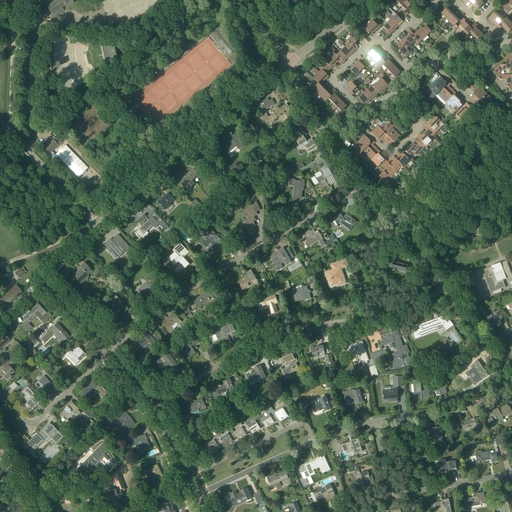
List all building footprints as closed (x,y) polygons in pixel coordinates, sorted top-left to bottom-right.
[(74,3),(71,0),(56,0),(44,9),(51,19),(63,10),(61,7),(67,4),(69,7),(74,3)] [(483,4),(479,0),(478,0),(472,6),(475,9),(476,7),(478,9),(483,4)] [(411,5),(406,1),(401,6),(405,10),(403,12),(405,14),(410,9),(408,8),(411,5)] [(441,15),(445,18),(451,13),(446,8),(444,11),(442,9),(438,14),(440,16),(441,15)] [(489,20),(492,23),(499,16),(494,12),(489,17),(491,19),(489,20)] [(445,18),(449,23),(456,15),(453,13),(452,14),(451,13),(445,18)] [(393,18),(390,15),(389,16),(398,26),(403,22),(396,15),(393,18)] [(459,18),(456,15),(449,23),(454,27),(455,25),(456,26),(460,22),(457,20),(459,18)] [(387,23),(394,30),(398,26),(389,16),(387,17),(390,20),(387,23)] [(498,26),(501,23),(503,21),(499,16),(492,23),(495,26),(496,25),(498,26)] [(501,26),(503,29),(510,22),(506,18),(503,21),(501,23),(502,25),(501,26)] [(368,24),(373,30),(374,31),(377,29),(376,27),(377,26),(379,27),(381,25),(377,22),(375,24),(372,20),(368,24)] [(462,24),(460,22),(456,26),(458,28),(458,27),(462,31),(469,24),(467,22),(465,23),(464,22),(462,24)] [(511,23),(510,22),(503,29),(506,32),(508,30),(509,32),(511,28),(511,23)] [(394,30),(387,23),(382,28),(383,29),(382,30),(384,33),(385,31),(387,34),(390,31),(391,33),(394,30)] [(368,24),(366,26),(364,25),(360,28),(362,30),(365,33),(366,32),(369,34),(373,30),(368,24)] [(462,37),(464,39),(467,36),(469,33),(472,30),(471,29),(472,27),(469,24),(462,31),(465,34),(462,37)] [(432,34),(434,32),(429,27),(428,28),(426,26),(421,30),(427,35),(430,32),(432,34)] [(236,48),(233,44),(219,27),(211,34),(217,42),(218,41),(229,54),(236,48)] [(475,27),(472,30),(469,33),(474,37),(481,30),(478,27),(477,29),(475,27)] [(418,30),(416,33),(422,40),(427,35),(421,30),(420,32),(418,30)] [(483,33),(481,30),(474,37),(478,42),(483,37),(484,39),(487,36),(485,34),(483,36),(482,34),(483,33)] [(349,35),(351,37),(347,41),(349,43),(352,46),(357,42),(354,39),(355,38),(351,33),(349,35)] [(413,38),(418,44),(422,40),(416,33),(413,36),(414,37),(413,38)] [(54,34),(50,36),(50,45),(50,55),(45,71),(51,74),(57,81),(63,93),(67,94),(70,92),(78,87),(81,85),(88,81),(106,69),(109,67),(103,42),(98,41),(85,39),(78,38),(66,36),(57,34),(54,34)] [(411,45),(414,43),(417,46),(418,44),(413,38),(410,36),(408,37),(407,36),(404,38),(411,45)] [(403,46),(409,51),(410,52),(411,51),(408,48),(411,45),(404,38),(401,41),(403,43),(401,44),(403,46)] [(345,47),(350,52),(351,51),(353,52),(356,50),(352,46),(349,43),(345,47)] [(116,52),(115,47),(112,48),(111,46),(110,45),(109,45),(109,46),(105,47),(108,60),(108,61),(109,61),(108,60),(115,59),(114,57),(117,56),(116,52)] [(400,54),(405,59),(407,57),(410,53),(410,52),(409,51),(403,46),(399,50),(401,53),(400,54)] [(350,52),(345,47),(340,51),(347,58),(350,55),(348,54),(350,52)] [(338,58),(336,55),(333,53),(330,50),(329,51),(332,54),(329,57),(336,64),(339,61),(337,59),(338,58)] [(366,58),(368,56),(371,59),(376,54),(372,50),(370,52),(368,51),(364,55),(366,58)] [(347,58),(340,51),(336,55),(338,58),(341,61),(343,59),(344,61),(347,58)] [(371,59),(368,62),(370,64),(373,61),(375,64),(382,57),(379,54),(378,55),(376,54),(371,59)] [(336,64),(329,57),(325,61),(330,66),(331,65),(333,66),(336,64)] [(375,64),(378,66),(375,69),(376,71),(380,68),(382,65),(385,62),(384,61),(385,60),(382,57),(375,64)] [(385,62),(382,65),(387,69),(393,63),(391,60),(389,61),(388,60),(385,62)] [(356,65),(355,66),(360,72),(365,68),(358,61),(355,64),(356,65)] [(396,65),(393,63),(387,69),(391,74),(396,68),(395,67),(396,65)] [(506,80),(510,75),(503,75),(502,75),(499,72),(502,69),(506,69),(506,65),(500,65),(492,72),(500,80),(506,80)] [(349,69),(356,76),(360,72),(355,66),(354,68),(352,66),(349,69)] [(394,77),(392,79),(395,81),(399,77),(398,75),(400,73),(396,68),(391,74),(394,77)] [(314,71),(323,79),(324,78),(325,79),(328,76),(322,70),(319,72),(316,69),(314,71)] [(321,81),(323,79),(314,71),(313,72),(316,75),(313,78),(318,83),(320,85),(322,82),(321,81)] [(379,76),(382,73),(377,77),(380,80),(377,83),(384,90),(387,87),(385,85),(387,84),(384,81),(379,76)] [(443,88),(444,88),(446,86),(446,82),(440,77),(428,89),(434,94),(431,97),(433,99),(437,94),(443,88)] [(349,94),(351,96),(354,94),(352,92),(356,88),(353,84),(355,82),(353,80),(348,84),(349,86),(347,88),(351,93),(349,94)] [(323,88),(320,85),(318,83),(315,86),(314,85),(310,89),(312,91),(313,90),(317,93),(323,88)] [(377,91),(378,92),(380,91),(381,92),(384,90),(377,83),(373,87),(377,91)] [(375,92),(377,91),(373,87),(372,85),(367,90),(374,97),(377,94),(375,92)] [(472,88),(475,91),(474,92),(474,95),(487,108),(489,106),(486,103),(491,98),(479,86),(478,87),(476,85),(472,88)] [(319,95),(321,97),(328,91),(325,88),(324,89),(323,88),(317,93),(317,94),(314,96),(316,98),(319,95)] [(437,94),(446,103),(448,101),(452,97),(444,88),(443,88),(437,94)] [(371,99),(374,97),(367,90),(365,92),(362,89),(360,91),(363,94),(368,99),(370,98),(371,99)] [(328,99),(331,96),(329,95),(331,94),(328,91),(321,97),(324,100),(321,103),(323,104),(326,101),(328,99)] [(363,94),(361,92),(355,97),(357,100),(360,103),(361,104),(362,104),(363,103),(364,104),(367,101),(368,99),(363,94)] [(334,93),(331,96),(328,99),(333,103),(339,97),(337,94),(335,95),(334,93)] [(337,107),(342,102),(341,101),(342,99),(339,97),(333,103),(335,106),(332,109),(334,110),(337,107)] [(452,109),(455,112),(458,109),(462,105),(459,103),(460,102),(455,97),(452,97),(448,101),(446,103),(444,105),(450,111),(452,109)] [(264,104),(261,106),(265,111),(275,104),(272,99),(269,101),(268,98),(263,101),(264,104)] [(346,107),(342,102),(337,107),(340,111),(338,113),(341,115),(345,110),(344,109),(346,107)] [(265,126),(284,113),(286,117),(295,111),(292,107),(290,109),(286,103),(286,104),(282,107),(280,105),(278,107),(278,108),(273,111),(273,110),(272,111),(274,113),(268,117),(266,113),(260,117),(265,126)] [(460,111),(458,109),(455,112),(454,113),(460,120),(463,117),(466,119),(474,111),(468,104),(463,110),(461,110),(460,111)] [(38,125),(35,122),(37,121),(33,116),(31,118),(27,122),(23,125),(30,132),(38,125)] [(427,130),(432,136),(444,125),(440,121),(436,116),(430,122),(430,123),(429,125),(430,126),(430,128),(427,130)] [(386,131),(388,132),(391,128),(392,127),(395,125),(394,124),(391,126),(389,124),(383,124),(379,120),(379,121),(376,118),(375,120),(375,122),(377,125),(377,126),(379,127),(383,131),(386,131)] [(251,129),(254,131),(258,134),(260,131),(256,129),(257,128),(254,125),(252,127),(251,129)] [(384,132),(383,131),(379,127),(377,126),(370,133),(377,139),(384,132)] [(400,137),(396,133),(391,128),(388,132),(385,134),(394,143),(400,137)] [(296,132),(298,137),(295,139),(300,146),(303,144),(309,152),(313,150),(310,145),(314,142),(312,138),(306,141),(304,137),(306,135),(302,129),(296,132)] [(425,145),(425,146),(426,147),(432,141),(429,139),(432,136),(427,130),(421,136),(421,137),(420,139),(421,140),(421,141),(419,143),(423,147),(425,145)] [(357,157),(362,152),(361,152),(368,146),(370,144),(370,141),(361,131),(360,131),(361,132),(358,135),(359,135),(362,138),(352,147),(356,151),(353,153),(352,153),(357,157)] [(243,146),(237,134),(232,136),(234,139),(223,148),(227,152),(230,155),(238,148),(238,149),(243,146)] [(53,140),(43,149),(48,155),(49,155),(61,167),(64,164),(52,152),(58,145),(62,142),(57,137),(53,140)] [(424,148),(423,147),(419,143),(416,141),(418,143),(416,145),(415,145),(413,144),(412,145),(410,145),(408,148),(407,148),(405,149),(405,150),(405,151),(409,155),(413,152),(416,156),(424,148)] [(370,161),(372,160),(376,155),(368,146),(361,152),(362,152),(370,161)] [(451,165),(455,160),(448,154),(444,160),(451,165)] [(376,155),(372,160),(375,163),(374,164),(378,167),(384,160),(379,155),(376,155)] [(411,161),(405,156),(405,155),(404,156),(404,157),(403,157),(399,162),(402,165),(405,168),(411,161)] [(315,163),(320,172),(315,175),(316,178),(321,186),(321,187),(326,184),(327,186),(329,187),(327,183),(328,183),(330,186),(336,182),(332,175),(331,175),(322,159),(323,159),(317,162),(315,163)] [(399,162),(396,159),(395,160),(395,161),(390,165),(393,169),(396,172),(402,165),(399,162)] [(481,168),(488,171),(491,161),(484,159),(481,168)] [(387,164),(386,164),(381,169),(384,172),(387,175),(389,177),(392,180),(393,179),(391,177),(396,172),(393,169),(390,165),(388,163),(387,164)] [(187,174),(193,180),(198,175),(197,173),(200,170),(197,166),(194,169),(193,169),(187,174)] [(93,167),(78,176),(80,180),(82,179),(84,182),(97,174),(93,167)] [(215,180),(217,179),(218,181),(222,178),(220,176),(221,176),(218,172),(213,177),(215,180)] [(377,178),(378,179),(380,180),(377,183),(380,186),(383,183),(389,177),(387,175),(384,172),(379,176),(379,177),(378,177),(377,178)] [(187,174),(182,179),(179,182),(184,187),(186,186),(188,189),(194,184),(191,181),(193,180),(187,174)] [(302,203),(302,198),(299,198),(300,189),(301,189),(305,180),(300,179),(299,182),(287,177),(284,183),(284,184),(288,186),(288,185),(289,185),(295,187),(294,203),(302,203)] [(158,202),(160,204),(158,206),(161,210),(163,208),(164,208),(174,199),(168,193),(164,197),(163,196),(164,197),(162,199),(161,198),(158,202)] [(193,203),(200,209),(201,209),(203,207),(195,199),(192,202),(193,203)] [(190,205),(194,209),(187,216),(190,219),(200,209),(193,203),(190,205)] [(242,222),(243,222),(235,226),(236,227),(239,232),(244,229),(248,235),(255,231),(253,226),(255,225),(253,222),(256,220),(254,217),(257,215),(256,212),(260,210),(256,203),(241,211),(246,220),(242,222)] [(357,222),(347,214),(344,216),(345,217),(343,218),(341,214),(333,218),(334,221),(330,224),(333,229),(338,227),(337,225),(344,222),(352,228),(357,222)] [(144,234),(147,230),(153,224),(143,215),(137,221),(141,226),(138,229),(144,234)] [(219,249),(223,246),(217,240),(219,238),(208,226),(200,233),(205,239),(200,243),(204,247),(209,242),(213,246),(212,248),(215,252),(219,249)] [(322,239),(320,235),(317,231),(314,233),(313,230),(310,232),(310,230),(305,233),(306,234),(303,236),(305,240),(306,240),(309,246),(322,239)] [(110,238),(110,239),(104,246),(110,253),(112,251),(119,257),(126,251),(119,244),(117,246),(110,238)] [(330,239),(325,242),(328,248),(333,245),(330,239)] [(172,263),(177,259),(185,268),(189,264),(182,257),(184,255),(185,256),(188,252),(185,249),(183,250),(180,247),(167,259),(171,262),(172,263)] [(287,255),(284,250),(283,248),(277,251),(278,251),(270,256),(278,270),(282,267),(281,264),(284,262),(286,265),(292,262),(290,260),(294,257),(292,253),(287,255)] [(338,286),(346,284),(344,280),(343,280),(342,278),(344,278),(340,269),(347,266),(345,260),(331,265),(333,270),(325,273),(329,283),(332,282),(333,286),(338,284),(338,286)] [(409,268),(407,266),(393,262),(391,269),(405,272),(409,271),(409,268)] [(79,272),(78,271),(73,276),(80,284),(88,277),(87,275),(91,271),(84,263),(79,267),(81,269),(79,272)] [(501,266),(500,263),(491,266),(491,267),(483,269),(487,279),(485,279),(490,294),(491,294),(490,293),(505,287),(503,280),(506,279),(505,276),(510,275),(506,264),(501,266)] [(20,269),(15,274),(19,278),(24,274),(20,269)] [(245,278),(237,283),(243,292),(258,283),(251,270),(246,273),(248,277),(245,279),(245,278)] [(139,289),(139,290),(144,295),(144,294),(145,293),(152,287),(153,288),(158,284),(149,274),(144,279),(147,282),(139,289)] [(16,285),(13,288),(0,299),(6,306),(22,292),(16,285)] [(307,286),(303,287),(302,286),(299,287),(298,285),(292,287),(293,291),(295,297),(293,298),(295,302),(295,301),(302,299),(303,302),(303,301),(311,298),(311,299),(307,286)] [(214,299),(212,295),(209,291),(205,293),(201,295),(202,296),(198,299),(197,298),(193,300),(198,308),(214,299)] [(122,313),(122,314),(127,309),(115,295),(110,300),(113,303),(113,302),(117,307),(109,314),(113,319),(117,315),(119,314),(119,313),(121,311),(122,313)] [(277,302),(275,296),(275,295),(257,301),(257,302),(256,302),(255,303),(254,304),(255,305),(255,307),(256,307),(258,307),(259,307),(269,304),(273,314),(277,312),(274,303),(277,302)] [(32,327),(28,323),(26,322),(35,313),(40,319),(42,317),(46,321),(49,319),(45,314),(46,313),(37,304),(34,308),(23,318),(25,321),(21,325),(25,332),(29,330),(32,327)] [(233,311),(237,322),(244,319),(240,308),(233,311)] [(491,323),(493,326),(494,329),(502,325),(499,320),(503,319),(499,312),(496,314),(493,315),(494,317),(487,320),(489,324),(491,323)] [(173,330),(178,325),(181,322),(172,313),(172,314),(170,316),(166,319),(164,317),(165,317),(159,322),(170,333),(173,330)] [(452,325),(446,316),(443,318),(442,317),(419,326),(420,330),(413,332),(416,338),(423,335),(437,330),(436,327),(442,325),(446,330),(452,325)] [(186,319),(181,323),(187,330),(191,327),(186,320),(186,319)] [(231,323),(228,325),(221,328),(218,323),(210,327),(214,335),(215,334),(218,340),(223,337),(222,336),(231,332),(235,331),(231,323)] [(53,334),(54,333),(62,342),(68,337),(68,336),(68,337),(66,335),(67,335),(56,324),(41,339),(44,342),(53,334)] [(203,332),(199,324),(195,326),(199,334),(203,332)] [(407,345),(403,346),(397,329),(380,335),(382,339),(383,339),(386,345),(395,342),(398,352),(392,354),(394,360),(394,361),(391,362),(394,370),(397,369),(403,367),(405,366),(405,365),(414,362),(412,356),(409,357),(406,350),(408,349),(407,345)] [(136,343),(139,346),(139,347),(139,348),(140,347),(142,349),(142,350),(141,349),(149,341),(153,345),(156,342),(146,331),(142,334),(144,336),(143,338),(142,337),(136,343)] [(0,348),(9,340),(3,334),(0,337),(0,348)] [(188,337),(190,339),(182,344),(190,356),(195,353),(192,349),(193,349),(191,346),(195,344),(196,344),(199,342),(195,336),(193,334),(188,337)] [(29,341),(25,343),(25,344),(32,356),(37,354),(29,341)] [(367,363),(366,361),(368,360),(362,341),(345,347),(347,351),(348,351),(351,357),(360,354),(363,365),(367,363)] [(8,350),(13,354),(21,347),(17,342),(8,350)] [(312,357),(318,356),(318,357),(324,355),(326,363),(333,362),(332,354),(325,355),(324,351),(323,349),(324,349),(324,348),(323,348),(323,345),(316,347),(316,348),(311,349),(311,348),(312,357)] [(85,355),(78,347),(67,357),(75,365),(79,361),(77,358),(80,355),(80,356),(81,355),(80,355),(82,353),(85,356),(85,355)] [(386,360),(383,350),(371,354),(374,364),(386,360)] [(161,358),(159,360),(155,363),(163,373),(166,371),(168,370),(169,369),(171,367),(173,369),(173,368),(177,365),(177,366),(178,366),(167,353),(163,357),(161,359),(161,358)] [(299,370),(294,360),(292,354),(279,359),(282,365),(283,365),(284,367),(281,368),(286,379),(291,377),(290,374),(299,370)] [(2,376),(3,377),(6,380),(8,378),(10,379),(13,376),(12,374),(16,371),(12,366),(15,363),(10,358),(1,366),(2,366),(5,368),(2,371),(4,373),(2,376)] [(473,364),(471,367),(472,368),(465,373),(474,385),(487,376),(479,363),(476,365),(474,364),(473,364)] [(375,365),(369,367),(372,376),(379,375),(375,365)] [(251,372),(250,373),(246,375),(250,382),(259,378),(260,380),(265,377),(260,366),(255,368),(255,370),(251,372)] [(49,394),(51,392),(52,391),(52,390),(49,388),(52,385),(50,382),(52,380),(44,370),(42,372),(44,374),(40,378),(41,379),(38,381),(44,388),(40,391),(46,397),(47,397),(48,397),(48,396),(48,395),(49,395),(49,394)] [(392,376),(393,387),(403,387),(402,376),(392,376)] [(219,395),(219,394),(228,391),(229,393),(234,390),(229,379),(224,382),(225,384),(216,388),(215,386),(211,388),(213,394),(218,393),(219,395)] [(428,392),(429,392),(429,387),(422,387),(421,380),(413,381),(414,394),(416,394),(416,398),(421,397),(421,399),(422,399),(422,398),(428,398),(428,392)] [(80,395),(86,401),(87,401),(85,400),(94,390),(102,398),(107,393),(106,393),(97,383),(99,385),(97,387),(98,387),(97,388),(95,385),(92,381),(92,382),(83,391),(84,392),(80,395)] [(8,387),(13,391),(18,386),(14,382),(8,387)] [(26,408),(29,411),(30,411),(31,411),(34,409),(33,408),(36,405),(36,404),(37,403),(38,404),(41,401),(27,386),(22,391),(26,396),(24,397),(28,401),(24,404),(27,407),(26,408)] [(397,401),(397,396),(396,388),(391,389),(391,387),(382,387),(383,391),(384,400),(388,400),(389,401),(397,401)] [(343,394),(344,396),(346,404),(350,403),(351,402),(353,402),(353,401),(356,401),(357,404),(357,403),(362,401),(362,402),(358,390),(343,394)] [(312,405),(314,412),(318,411),(320,410),(319,410),(321,410),(321,409),(324,408),(325,411),(325,410),(330,408),(330,409),(325,397),(320,399),(321,401),(312,405)] [(202,398),(195,402),(195,403),(193,404),(193,403),(186,407),(188,409),(187,410),(188,411),(188,410),(190,414),(198,410),(199,411),(206,408),(202,398)] [(283,403),(284,404),(274,411),(276,413),(275,414),(279,419),(280,421),(281,419),(282,420),(283,419),(283,418),(287,416),(286,414),(291,410),(289,407),(291,405),(287,400),(283,403)] [(215,401),(212,402),(218,415),(219,415),(221,414),(221,415),(225,413),(224,410),(220,412),(218,407),(215,401)] [(78,409),(76,406),(71,402),(66,407),(66,408),(65,409),(65,410),(62,414),(66,419),(70,423),(80,413),(78,410),(78,409)] [(218,415),(212,402),(214,405),(210,407),(215,417),(219,415),(218,415)] [(261,420),(263,423),(266,427),(268,426),(269,425),(273,422),(272,420),(274,419),(276,421),(279,419),(275,414),(276,413),(274,411),(273,410),(270,404),(266,407),(269,412),(267,414),(268,416),(265,417),(263,414),(262,414),(259,416),(260,416),(259,416),(261,420)] [(491,412),(495,418),(497,423),(504,419),(502,417),(508,414),(509,416),(511,416),(511,415),(511,411),(509,406),(508,406),(507,404),(503,406),(503,407),(504,407),(504,408),(499,411),(498,408),(491,412)] [(92,413),(90,411),(88,409),(84,413),(86,415),(88,418),(92,413)] [(119,419),(125,425),(121,429),(124,433),(134,424),(131,421),(132,420),(125,413),(126,413),(122,409),(109,422),(112,425),(119,419)] [(254,420),(255,421),(251,424),(249,420),(246,423),(248,426),(247,426),(249,429),(252,433),(254,432),(255,431),(260,428),(258,426),(263,423),(261,420),(259,416),(259,415),(255,418),(256,419),(254,420)] [(486,420),(489,426),(495,424),(493,417),(486,420)] [(461,424),(461,425),(462,425),(463,430),(474,427),(475,429),(480,427),(477,418),(469,420),(470,421),(466,422),(466,421),(461,422),(461,424)] [(39,444),(38,443),(41,440),(42,441),(45,439),(46,438),(48,436),(56,444),(63,438),(50,423),(51,422),(51,421),(37,435),(34,437),(31,440),(30,441),(26,445),(32,451),(39,444)] [(234,432),(236,435),(238,439),(240,438),(242,438),(242,437),(246,435),(244,432),(249,429),(247,426),(248,426),(246,423),(242,425),(241,424),(238,425),(240,428),(234,432)] [(435,442),(437,442),(443,441),(441,426),(433,427),(433,429),(424,430),(425,433),(422,433),(423,438),(426,438),(427,441),(431,440),(431,437),(434,436),(435,442)] [(220,439),(222,442),(224,446),(226,445),(228,444),(232,441),(231,439),(236,435),(234,432),(232,429),(229,431),(228,430),(222,434),(221,433),(218,435),(220,439)] [(139,437),(131,441),(123,444),(126,450),(139,444),(141,447),(140,448),(142,452),(146,450),(146,451),(150,449),(146,441),(147,440),(145,435),(141,436),(138,430),(136,431),(139,437)] [(213,441),(203,447),(204,449),(205,451),(208,449),(211,452),(212,451),(213,451),(214,450),(218,447),(217,445),(222,442),(220,439),(218,435),(212,440),(213,441)] [(495,439),(496,446),(503,444),(500,437),(499,436),(495,439)] [(90,459),(89,457),(80,466),(81,468),(78,471),(86,474),(87,473),(96,464),(100,460),(109,469),(116,462),(103,443),(100,439),(89,450),(94,454),(90,459)] [(344,452),(346,451),(346,453),(353,451),(354,455),(362,452),(362,451),(363,451),(362,450),(358,439),(341,445),(341,446),(342,445),(344,452)] [(428,454),(428,450),(421,451),(421,456),(422,458),(429,457),(428,454)] [(475,452),(475,453),(476,458),(478,457),(478,458),(479,458),(480,461),(479,461),(479,462),(485,460),(491,459),(492,463),(498,462),(496,453),(490,455),(489,451),(482,453),(481,451),(475,452)] [(330,470),(326,461),(324,456),(321,458),(321,457),(317,459),(318,461),(310,465),(309,463),(305,465),(309,475),(314,473),(312,470),(319,467),(322,473),(330,470)] [(439,465),(439,468),(437,468),(437,473),(446,472),(446,471),(456,469),(455,461),(447,462),(447,463),(439,465)] [(148,479),(152,477),(154,481),(159,479),(160,479),(160,478),(163,477),(161,473),(160,473),(158,470),(159,469),(157,464),(144,470),(148,479)] [(281,486),(279,483),(280,483),(279,482),(288,478),(286,471),(271,476),(270,476),(267,477),(270,486),(275,484),(276,488),(281,486)] [(338,472),(331,475),(334,482),(340,480),(338,472)] [(362,482),(361,482),(363,490),(367,488),(367,487),(375,485),(374,485),(372,478),(370,479),(369,477),(368,472),(360,474),(362,482)] [(297,491),(300,489),(302,488),(299,482),(294,485),(297,491)] [(325,488),(311,494),(313,498),(317,497),(319,501),(329,496),(330,500),(336,497),(330,484),(325,486),(325,488)] [(110,493),(104,496),(106,502),(113,499),(114,502),(118,500),(120,505),(126,503),(123,495),(122,491),(126,489),(124,485),(114,489),(109,491),(110,493)] [(231,500),(233,505),(234,507),(246,502),(251,500),(251,499),(252,499),(247,487),(241,490),(242,493),(237,495),(235,491),(231,493),(233,499),(231,500)] [(483,492),(474,494),(474,496),(473,496),(473,497),(463,499),(464,505),(468,504),(469,507),(472,507),(482,505),(482,504),(485,504),(485,501),(483,492)] [(265,505),(262,499),(259,493),(253,495),(259,508),(265,505)] [(162,507),(163,510),(164,511),(174,511),(173,507),(172,508),(171,505),(174,503),(172,497),(171,497),(155,505),(154,503),(150,505),(153,511),(162,507)] [(450,511),(449,499),(441,500),(442,502),(438,503),(431,504),(431,507),(431,508),(432,508),(432,511),(450,511)] [(280,511),(299,511),(296,503),(290,506),(290,507),(283,510),(280,511)]
